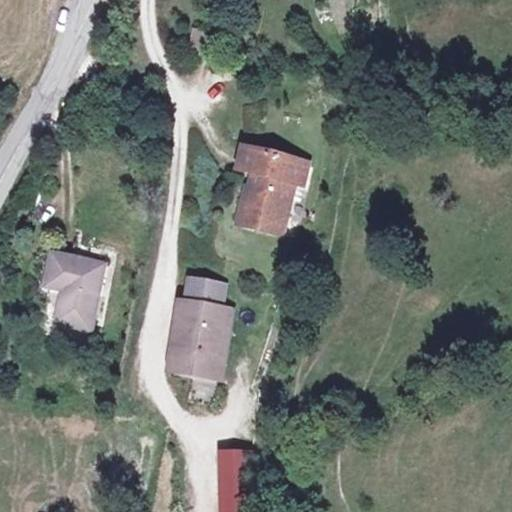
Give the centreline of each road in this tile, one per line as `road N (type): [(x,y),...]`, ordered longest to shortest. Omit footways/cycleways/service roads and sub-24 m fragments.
road 1 (track): [(302,0),(326,48),(355,73),(357,144),(290,451),(295,511)]
road 2 (tertiary): [(0,197),(93,0)]
